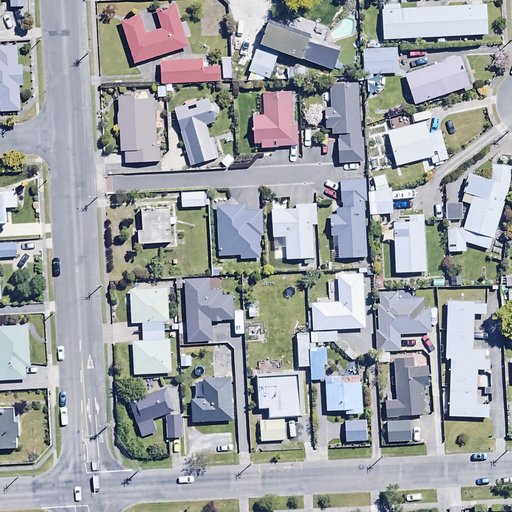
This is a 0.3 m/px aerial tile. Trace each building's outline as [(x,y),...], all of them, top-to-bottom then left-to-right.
[(25,0),(10,0),(10,10),(25,10),(25,0)] [(121,25),(135,67),(188,49),(185,41),(191,39),(186,24),(182,26),(176,6),(156,13),(162,31),(146,36),(140,19),(121,25)] [(383,7),(385,42),(489,37),(487,8),(401,12),(401,6),(383,7)] [(314,39),(269,22),(249,74),(251,75),(248,84),(266,81),(269,82),(280,55),(303,64),(305,59),(317,64),(320,55),(309,50),(314,39)] [(0,103),(0,104),(1,114),(20,113),(19,89),(23,88),(22,68),(17,68),(16,48),(0,48),(0,103)] [(398,52),(364,54),(365,78),(399,76),(398,52)] [(231,59),(221,59),(222,81),(232,81),(231,59)] [(406,78),(415,107),(474,89),(465,59),(406,78)] [(160,65),(162,87),(220,84),(219,70),(205,71),(204,62),(160,65)] [(305,70),(287,70),(287,81),(306,81),(305,70)] [(361,140),(358,87),(330,89),(331,110),(324,110),(325,131),(333,130),(333,138),(338,138),(340,165),(366,164),(364,139),(361,140)] [(262,146),(262,151),(299,148),(297,127),(293,127),(291,96),(263,98),(265,117),(253,118),(255,146),(262,146)] [(118,99),(119,115),(117,115),(118,133),(120,133),(122,154),(126,154),(126,166),(159,164),(154,101),(146,102),(146,97),(118,99)] [(209,101),(173,112),(191,169),(217,161),(207,127),(215,125),(214,121),(218,117),(219,112),(215,106),(211,106),(209,101)] [(387,135),(396,169),(430,161),(431,166),(447,162),(440,133),(429,136),(426,122),(415,125),(416,128),(387,135)] [(463,222),(459,231),(448,231),(448,254),(466,254),(466,245),(490,252),(503,206),(510,191),(511,175),(511,169),(494,167),(492,183),(470,176),(460,206),(446,207),(447,222),(463,222)] [(341,183),(342,210),(337,211),(337,217),(331,218),(332,238),(339,238),(339,261),(367,260),(365,204),(366,203),(365,181),(341,183)] [(370,217),(390,217),(390,224),(399,224),(399,213),(393,213),(393,191),(369,195),(370,217)] [(0,227),(7,227),(6,210),(17,210),(17,194),(0,194),(0,227)] [(205,195),(181,195),(182,209),(205,209),(205,195)] [(285,240),(285,261),(314,261),(314,227),(317,227),(317,206),(296,206),(296,212),(273,212),(273,240),(285,240)] [(217,208),(219,258),(241,258),(241,262),(260,261),(259,239),(263,239),(263,213),(245,213),(245,207),(217,208)] [(170,212),(142,213),(143,233),(139,233),(139,247),(172,246),(171,227),(177,227),(176,220),(170,220),(170,212)] [(410,225),(394,226),(396,276),(427,275),(425,219),(410,219),(410,225)] [(16,245),(0,245),(0,260),(16,260),(16,245)] [(449,277),(449,287),(461,288),(461,278),(449,277)] [(210,281),(185,282),(187,345),(212,344),(211,323),(234,322),(233,297),(224,297),(224,292),(210,293),(210,281)] [(171,327),(164,327),(164,325),(169,325),(169,291),(131,292),(132,325),(142,325),(142,343),(133,343),(133,377),(171,377),(171,343),(164,343),(164,332),(171,333),(171,327)] [(413,294),(380,294),(380,307),(378,307),(378,333),(375,333),(376,353),(401,353),(401,335),(431,335),(431,310),(425,310),(424,300),(414,300),(413,294)] [(365,304),(312,307),(313,333),(366,331),(365,304)] [(477,406),(477,372),(490,372),(491,361),(485,361),(485,351),(474,351),(474,316),(487,316),(487,307),(475,307),(475,305),(448,305),(446,360),(450,360),(450,420),(489,420),(489,407),(477,406)] [(28,328),(0,329),(0,382),(26,382),(26,368),(30,368),(28,328)] [(316,335),(316,345),(337,344),(337,333),(316,335)] [(308,335),(297,336),(298,369),(309,369),(308,335)] [(261,346),(249,347),(249,359),(261,359),(261,346)] [(327,351),(310,352),(312,383),(324,382),(323,366),(327,366),(327,351)] [(378,355),(378,365),(390,365),(390,354),(378,355)] [(414,360),(394,361),(397,403),(386,404),(386,419),(425,418),(424,388),(430,388),(430,369),(415,370),(414,360)] [(345,412),(346,417),(364,416),(362,385),(360,385),(360,378),(326,380),(327,413),(345,412)] [(297,379),(259,380),(260,411),(269,411),(270,420),(299,419),(297,379)] [(230,380),(204,381),(205,402),(191,403),(192,424),(231,423),(230,380)] [(167,390),(129,403),(142,439),(158,434),(153,420),(174,413),(167,390)] [(15,410),(0,410),(0,452),(17,452),(16,439),(20,439),(20,426),(15,427),(15,410)] [(182,417),(167,418),(167,441),(183,441),(182,417)] [(284,421),(260,422),(261,444),(285,443),(284,421)] [(410,424),(388,425),(389,444),(410,444),(410,424)]
